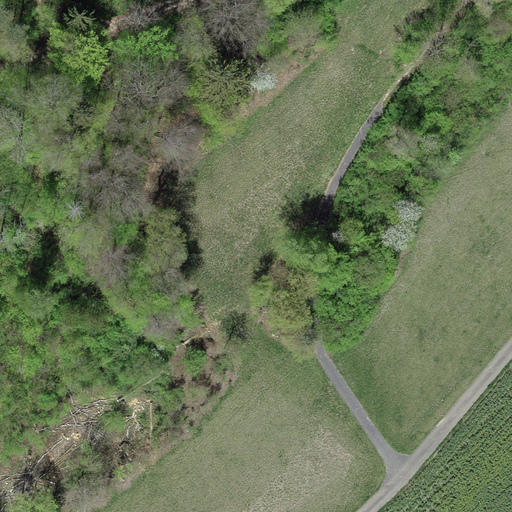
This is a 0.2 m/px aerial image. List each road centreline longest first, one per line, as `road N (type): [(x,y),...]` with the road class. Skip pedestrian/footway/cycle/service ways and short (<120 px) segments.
road 1 (track): [(403,473),(316,337),(308,269),(327,199),(392,84)]
road 2 (track): [(0,72),(183,0)]
